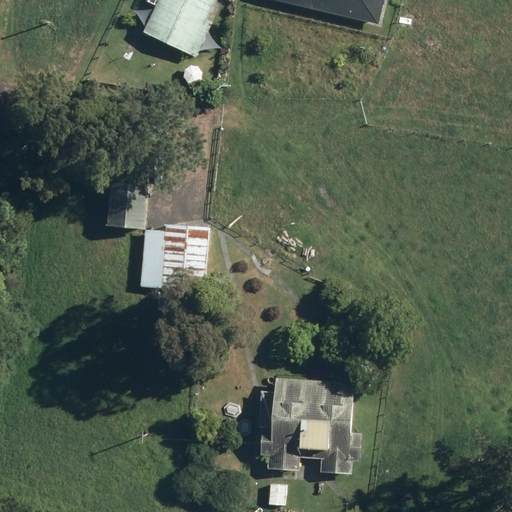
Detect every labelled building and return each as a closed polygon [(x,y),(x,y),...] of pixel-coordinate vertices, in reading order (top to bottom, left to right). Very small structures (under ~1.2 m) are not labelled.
[(158,0),(143,33),(196,59),(211,27),(205,24),(216,0),(158,0)] [(296,0),(383,21),(388,0),(296,0)] [(141,288),(205,292),(209,229),(165,226),(164,231),(145,230),(141,288)] [(187,297),(159,295),(158,311),(187,312),(187,297)] [(320,474),(351,476),(352,462),(360,463),(361,435),(351,434),(353,385),(275,381),(272,431),(261,430),(259,457),(269,458),(268,471),(299,472),(300,459),(321,460),(320,474)] [(269,505),(285,506),(287,485),(271,483),(269,505)]
